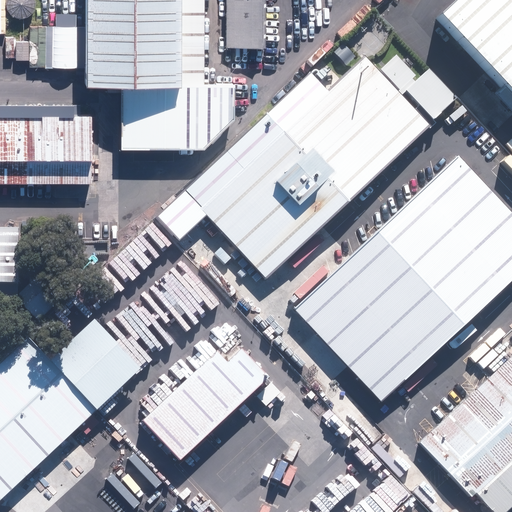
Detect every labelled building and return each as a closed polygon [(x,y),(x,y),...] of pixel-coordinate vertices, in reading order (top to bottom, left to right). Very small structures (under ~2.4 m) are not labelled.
[(5,0),(6,0),(6,3),(6,5),(7,8),(8,10),(9,12),(11,14),(14,15),(16,16),(18,17),(21,17),(24,17),(26,16),(28,15),(30,13),(32,11),(33,9),(34,7),(35,4),(35,2),(34,0),(5,0)] [(185,0),(86,0),(87,85),(119,85),(120,149),(201,148),(237,116),(237,84),(186,84),(185,0)] [(261,0),(220,0),(221,51),(262,51),(261,0)] [(511,0),(457,0),(438,19),(511,98),(511,0)] [(30,24),(30,39),(15,39),(15,60),(30,60),(30,66),(46,66),(46,24),(30,24)] [(433,131),(364,57),(197,212),(265,285),(433,131)] [(94,112),(0,112),(0,182),(94,182),(94,112)] [(511,222),(454,161),(289,314),(376,408),(511,281),(511,222)] [(26,229),(0,229),(0,321),(26,321),(26,229)] [(0,501),(141,371),(71,296),(0,362),(0,501)] [(269,367),(231,326),(141,409),(179,450),(269,367)] [(509,511),(511,510),(511,356),(418,444),(480,511),(509,511)] [(383,465),(367,448),(306,505),(312,511),(362,511),(384,492),(369,477),(383,465)]
